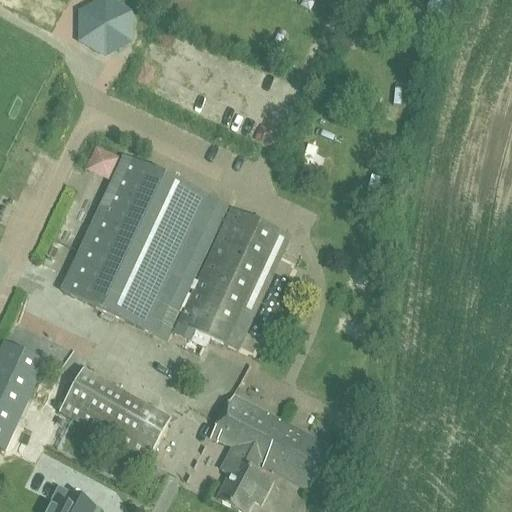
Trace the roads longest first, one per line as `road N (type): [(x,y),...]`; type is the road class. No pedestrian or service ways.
road 1 (unknown): [(3,288),(86,126),(98,120),(112,119),(245,189)]
road 2 (unknown): [(154,511),(180,463),(183,428),(170,395),(3,288)]
road 3 (unknown): [(152,55),(259,106),(267,140),(245,189)]
